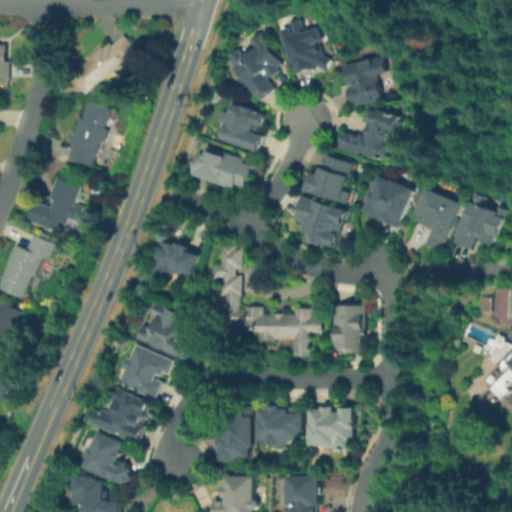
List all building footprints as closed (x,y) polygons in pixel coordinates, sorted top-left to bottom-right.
[(300,25),(303,35),(320,30),(322,37),(318,39),(324,55),(330,57),(328,63),(323,61),(318,63),(318,61),(313,63),(314,65),(297,70),(286,35),(291,33),(290,28),(300,25)] [(285,64),(279,68),(282,72),(274,78),(272,76),(269,78),(278,90),(263,101),(230,57),(242,48),(247,55),(257,48),(252,40),(262,33),(285,64)] [(129,38),(143,58),(89,97),(74,77),(129,38)] [(11,79),(0,78),(0,42),(1,42),(1,44),(8,45),(7,61),(11,61),(11,79)] [(345,66),(388,56),(396,88),(386,90),(388,100),(354,107),(345,66)] [(93,167),(71,159),(76,145),(73,144),(82,117),(85,118),(91,102),(114,109),(107,129),(111,130),(106,142),(102,141),(93,167)] [(261,153),(224,140),(229,125),(221,122),(225,111),(232,114),(235,104),(244,108),(245,106),(257,110),(257,112),(267,116),(263,127),(258,125),(256,132),(267,136),(261,153)] [(362,156),(340,149),(346,131),(363,137),(365,131),(371,133),(373,125),(368,123),(372,110),(379,112),(380,110),(403,117),(398,132),(395,131),(391,145),(395,146),(391,160),(383,158),(382,161),(362,155),(362,156)] [(208,146),(246,159),(245,162),(254,166),(246,187),(238,184),(236,190),(192,175),(200,153),(205,154),(208,146)] [(330,155),(354,163),(350,176),(355,178),(351,191),(356,193),(352,204),(312,191),(313,185),(315,186),(320,173),(324,174),(330,155)] [(397,181),(421,191),(407,223),(404,228),(369,214),(384,177),(397,182),(397,181)] [(84,206),(79,221),(71,218),(66,233),(45,225),(45,226),(29,221),(36,201),(49,206),(53,208),(56,200),(52,198),(59,178),(83,187),(78,203),(84,206)] [(433,190),(470,205),(455,244),(454,243),(449,254),(431,246),(436,234),(441,236),(444,230),(440,228),(439,231),(428,227),(428,225),(419,222),(423,212),(424,213),(433,190)] [(490,207),(502,212),(505,207),(511,210),(511,221),(504,240),(501,238),(497,247),(484,241),(485,239),(482,238),(476,250),(459,243),(474,208),(476,209),(479,203),(476,202),(480,192),(494,198),(490,207)] [(342,249),(330,245),(328,249),(319,245),(320,243),(316,242),(318,237),(306,233),(309,224),(301,221),(305,212),(303,211),(308,197),(354,213),(342,249)] [(59,232),(57,237),(50,234),(52,229),(59,232)] [(58,244),(51,259),(45,257),(37,277),(35,276),(25,300),(0,289),(17,246),(28,250),(36,235),(58,244)] [(154,279),(167,242),(180,247),(181,245),(192,249),(190,253),(203,257),(196,278),(195,278),(191,288),(176,282),(175,284),(166,281),(165,283),(154,279)] [(216,284),(216,265),(223,265),(223,250),(226,250),(226,247),(238,247),(237,252),(244,252),(244,297),(243,297),(241,297),(241,311),(249,311),(249,308),(269,308),(269,313),(298,313),(298,309),(315,309),(314,315),(327,315),(327,335),(315,335),(315,359),(298,359),(298,341),(279,341),(279,345),(259,345),(259,327),(228,326),(228,300),(224,300),(224,284),(216,284)] [(494,311),(494,295),(482,295),(482,310),(494,311)] [(15,334),(14,337),(12,336),(6,350),(0,347),(0,300),(23,310),(17,326),(18,327),(15,334)] [(190,318),(182,338),(195,344),(189,358),(181,355),(140,338),(145,326),(155,330),(161,317),(154,313),(158,304),(190,318)] [(369,349),(369,355),(353,355),(353,349),(340,349),(340,306),(372,306),(372,349),(369,349)] [(511,336),(511,337),(511,406),(503,397),(488,413),(478,403),(496,385),(489,379),(503,364),(496,358),(498,354),(496,351),(504,333),(511,336)] [(121,384),(127,370),(124,369),(129,358),(131,359),(138,344),(177,361),(171,375),(166,373),(164,377),(159,375),(157,379),(166,383),(159,401),(121,384)] [(0,369),(31,382),(25,395),(7,387),(3,397),(0,395),(0,369)] [(90,423),(96,409),(105,413),(107,410),(113,412),(117,403),(114,402),(119,390),(154,405),(147,421),(146,420),(143,426),(149,428),(142,445),(90,423)] [(254,450),(254,460),(241,460),(241,464),(224,464),(224,451),(221,451),(221,439),(227,439),(227,419),(231,419),(231,408),(258,408),(257,450),(254,450)] [(309,408),(309,435),(306,435),(306,443),(296,443),(296,447),(271,447),(271,443),(262,443),(262,415),(264,415),(264,411),(273,411),(273,409),(284,409),(284,411),(290,411),(290,408),(309,408)] [(339,408),(339,415),(345,415),(345,410),(358,410),(358,415),(360,415),(360,424),(361,424),(361,432),(360,432),(360,446),(357,446),(357,449),(314,449),(314,426),(316,426),(316,412),(327,412),(327,408),(339,408)] [(101,433),(127,445),(123,454),(124,455),(120,464),(119,463),(118,466),(122,467),(130,464),(137,481),(133,483),(133,484),(128,486),(128,484),(125,486),(111,480),(111,482),(85,470),(90,460),(87,459),(91,449),(94,450),(101,433)] [(92,478),(92,479),(97,479),(97,481),(101,481),(101,483),(108,483),(108,494),(110,494),(110,501),(124,501),(124,511),(84,511),(84,510),(75,510),(75,494),(77,494),(77,478),(92,478)] [(258,478),(257,502),(259,502),(263,505),(263,510),(261,511),(217,511),(217,503),(229,503),(229,500),(225,500),(225,489),(229,489),(229,478),(258,478)] [(313,509),(313,511),(320,511),(294,511),(299,511),(299,509),(290,509),(290,478),(322,478),(322,509),(313,509)]
